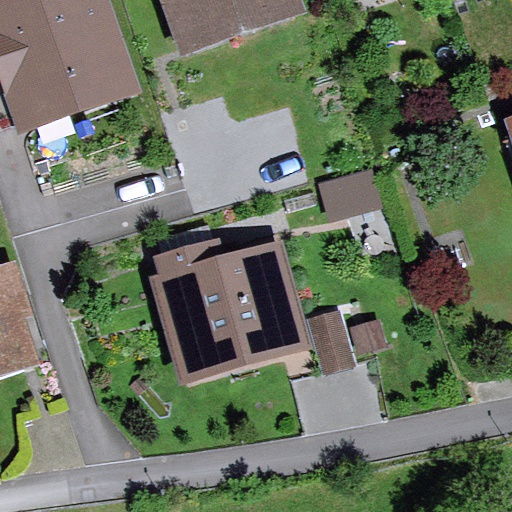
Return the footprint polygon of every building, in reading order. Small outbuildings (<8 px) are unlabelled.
[(78,0),(0,0),(0,124),(116,85),(90,11),(83,14),(78,0)] [(179,0),(193,37),(280,6),(277,0),(179,0)] [(214,251),(166,265),(194,365),(286,339),(267,267),(221,279),(214,251)] [(0,361),(19,355),(0,295),(0,361)] [(310,323),(324,374),(352,366),(338,315),(310,323)]
